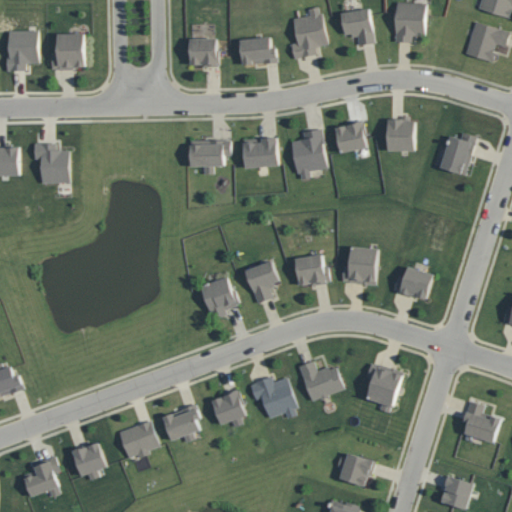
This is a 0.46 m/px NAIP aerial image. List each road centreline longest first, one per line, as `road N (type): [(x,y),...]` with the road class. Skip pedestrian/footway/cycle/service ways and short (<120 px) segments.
road 1 (residential): [(511,362),(372,322),(326,320),(0,437)]
road 2 (residential): [(511,108),(403,77),(244,102),(53,106)]
road 3 (residential): [(396,511),(511,157)]
